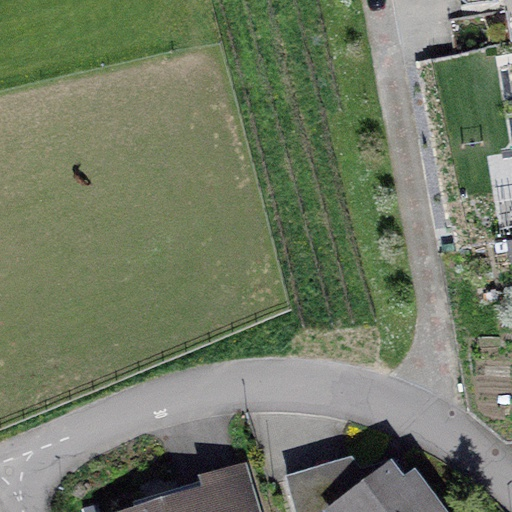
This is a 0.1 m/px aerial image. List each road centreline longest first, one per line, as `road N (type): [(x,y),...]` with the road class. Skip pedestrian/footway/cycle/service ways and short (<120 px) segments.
road 1 (residential): [(502,511),(484,492),(375,427),(297,405),(129,422),(0,471)]
road 2 (unknown): [(369,0),(410,239),(418,322),(413,450)]
